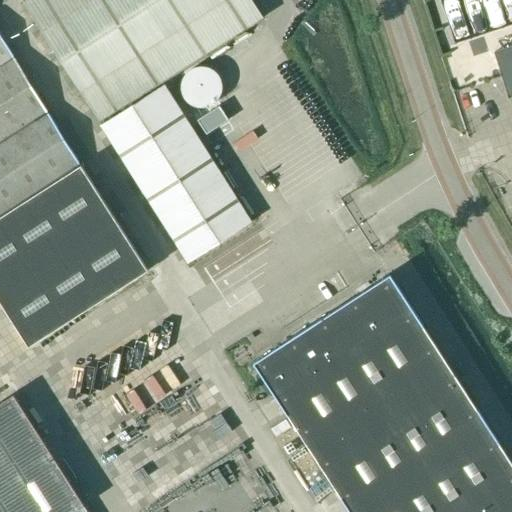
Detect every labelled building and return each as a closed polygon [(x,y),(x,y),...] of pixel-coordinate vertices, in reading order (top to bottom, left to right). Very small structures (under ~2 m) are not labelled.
[(99,122),(263,18),(251,0),(26,0),(23,2),(99,122)] [(0,300),(29,346),(147,271),(0,35),(0,300)] [(511,46),(493,53),(508,99),(511,97),(511,46)] [(188,262),(251,222),(164,85),(101,125),(188,262)] [(228,121),(219,106),(196,121),(206,135),(228,121)] [(348,511),(511,511),(511,463),(390,275),(253,364),(348,511)] [(0,511),(86,511),(13,397),(0,405),(0,511)]
